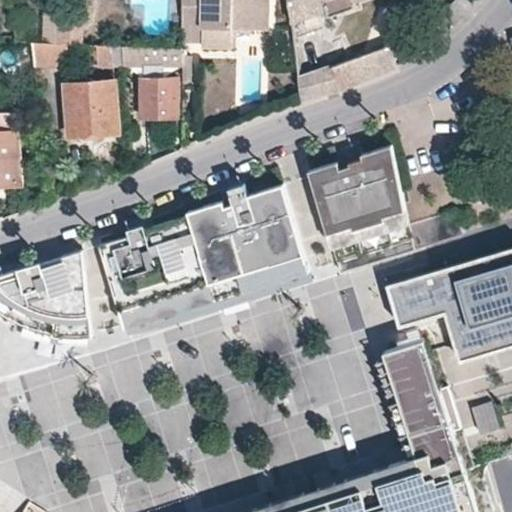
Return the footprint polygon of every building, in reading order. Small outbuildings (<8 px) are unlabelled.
[(232,46),(232,28),(267,28),(267,0),(181,0),(183,38),(183,42),(201,42),(202,45),(232,46)] [(287,0),(291,21),(325,10),(327,15),(355,6),(353,0),(287,0)] [(472,3),(468,0),(454,0),(442,13),(454,23),(472,3)] [(140,16),(140,6),(130,6),(129,15),(140,16)] [(427,12),(429,17),(436,38),(448,29),(442,13),(439,7),(427,12)] [(15,40),(32,41),(56,42),(56,16),(56,14),(16,13),(15,40)] [(67,43),(74,43),(74,16),(56,16),(56,42),(67,43)] [(511,33),(508,35),(511,43),(511,97),(509,99),(508,95),(500,97),(502,107),(508,106),(511,119),(511,33)] [(183,42),(183,38),(169,37),(169,47),(182,47),(183,42)] [(32,41),(34,64),(67,64),(67,43),(56,42),(32,41)] [(67,43),(67,64),(112,66),(112,43),(74,43),(67,43)] [(121,44),(123,66),(145,65),(146,46),(121,44)] [(339,88),(357,82),(377,73),(396,65),(389,44),(331,65),(339,88)] [(146,46),(145,65),(182,66),(182,47),(169,47),(146,46)] [(331,65),(327,67),(303,75),(298,77),(300,98),(339,88),(331,65)] [(141,78),(141,115),(177,114),(178,77),(141,78)] [(69,122),(95,119),(96,132),(118,131),(113,78),(65,83),(69,122)] [(69,122),(70,136),(96,132),(95,119),(69,122)] [(18,163),(15,131),(0,131),(0,183),(20,183),(18,163)] [(414,248),(391,143),(362,151),(359,140),(345,145),(348,156),(349,159),(339,161),(338,159),(309,168),(334,249),(340,271),(414,248)] [(310,271),(284,183),(249,194),(246,181),(230,187),(232,197),(188,210),(189,214),(146,228),(144,223),(128,228),(130,234),(100,243),(109,272),(126,327),(280,280),(310,271)] [(511,243),(389,282),(401,323),(434,313),(451,308),(462,342),(457,344),(461,357),(511,341),(511,243)] [(85,272),(82,248),(62,255),(64,259),(67,264),(75,270),(85,272)] [(45,270),(64,259),(62,255),(42,259),(45,270)] [(90,323),(85,272),(75,270),(67,264),(64,259),(45,270),(42,259),(19,266),(19,268),(0,273),(0,315),(7,320),(18,326),(29,316),(38,318),(46,320),(53,322),(60,323),(66,324),(84,323),(90,323)] [(266,296),(314,281),(310,271),(280,280),(126,327),(128,334),(174,324),(227,307),(266,296)] [(92,337),(90,323),(84,323),(66,324),(60,323),(53,322),(46,320),(38,318),(29,316),(18,326),(34,332),(54,336),(68,337),(90,337),(92,337)] [(478,511),(428,352),(424,338),(378,350),(410,454),(256,505),(233,511),(478,511)] [(492,395),(473,402),(483,431),(503,424),(492,395)]
